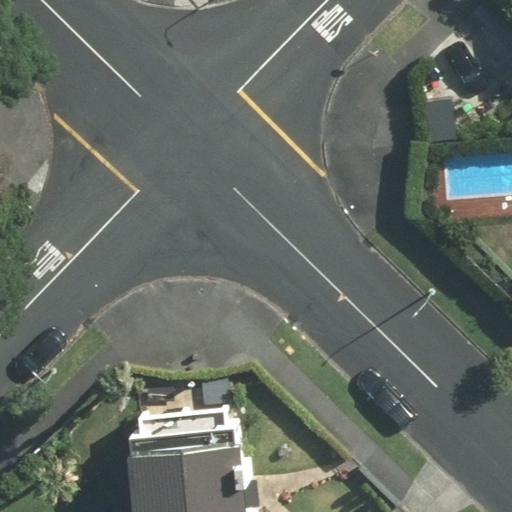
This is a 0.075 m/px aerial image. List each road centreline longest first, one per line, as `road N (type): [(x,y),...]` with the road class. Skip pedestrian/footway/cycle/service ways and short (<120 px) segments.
road 1 (residential): [(511,445),(191,137)]
road 2 (residential): [(0,335),(191,137)]
road 3 (residential): [(191,137),(50,0)]
road 4 (residential): [(191,137),(327,0)]
